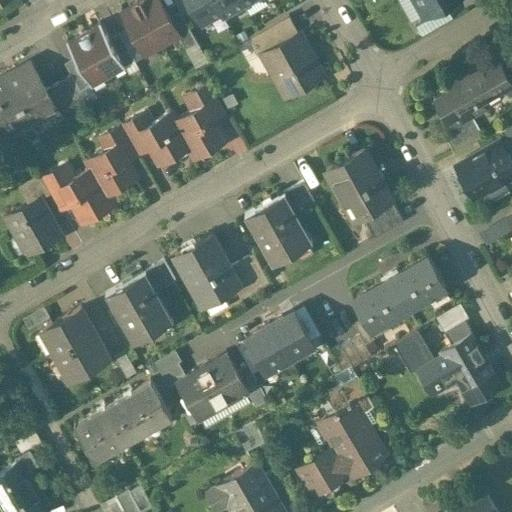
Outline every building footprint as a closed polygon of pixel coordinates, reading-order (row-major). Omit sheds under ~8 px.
[(161,41),(138,0),(135,0),(129,4),(130,5),(123,9),(121,7),(120,8),(130,24),(145,51),(146,52),(147,51),(145,49),(161,41)] [(169,14),(160,0),(138,0),(161,41),(177,32),(179,34),(180,33),(169,14)] [(192,6),(188,0),(174,0),(179,8),(181,12),(192,6)] [(216,0),(188,0),(192,6),(201,23),(221,11),(223,15),(224,14),(216,0)] [(216,0),(224,14),(244,3),(242,0),(216,0)] [(424,0),(430,11),(449,0),(424,0)] [(181,12),(179,8),(169,14),(180,33),(183,31),(190,43),(197,39),(181,12)] [(288,12),(256,30),(266,48),(298,30),(288,12)] [(109,36),(100,19),(98,20),(99,22),(93,26),(93,25),(83,29),(107,71),(122,63),(123,65),(125,64),(123,61),(109,36)] [(145,51),(130,24),(119,30),(133,55),(134,57),(145,51)] [(107,71),(83,29),(74,36),(68,40),(67,37),(66,38),(84,71),(89,80),(91,83),(92,82),(91,80),(107,71)] [(133,55),(119,30),(109,36),(123,61),(133,55)] [(266,48),(262,50),(286,92),(322,71),(298,30),(266,48)] [(493,49),(444,76),(450,87),(437,95),(452,122),(453,123),(471,113),(485,105),(479,95),(510,77),(493,49)] [(29,59),(4,74),(29,117),(53,103),(54,102),(45,86),(29,59)] [(70,71),(45,86),(54,102),(53,103),(58,110),(84,95),(70,71)] [(84,71),(74,77),(79,86),(89,80),(84,71)] [(4,74),(0,76),(0,126),(3,132),(29,117),(4,74)] [(208,79),(195,87),(203,100),(204,100),(214,117),(226,111),(208,79)] [(214,117),(204,100),(203,100),(174,117),(189,144),(195,154),(197,154),(203,156),(205,149),(225,138),(214,117)] [(141,125),(140,125),(150,143),(159,161),(189,144),(174,117),(169,108),(141,125)] [(135,113),(121,121),(138,150),(150,143),(140,125),(141,125),(135,113)] [(471,113),(453,123),(452,122),(442,128),(454,149),(482,132),(471,113)] [(511,118),(501,125),(508,137),(511,134),(511,118)] [(138,150),(121,121),(108,128),(115,139),(116,139),(126,157),(138,150)] [(511,158),(500,138),(458,163),(476,194),(481,191),(505,177),(511,173),(511,158)] [(126,157),(116,139),(115,139),(86,156),(91,164),(106,191),(136,174),(126,157)] [(375,165),(363,145),(327,166),(354,214),(361,211),(389,195),(391,193),(382,177),(384,176),(377,164),(375,165)] [(62,180),(61,181),(71,198),(82,218),(102,207),(109,209),(111,202),(112,202),(106,191),(91,164),(62,180)] [(62,180),(54,166),(41,174),(59,205),(71,198),(61,181),(62,180)] [(40,172),(18,184),(28,202),(39,196),(40,197),(51,191),(40,172)] [(505,177),(481,191),(487,201),(511,187),(505,177)] [(315,199),(304,179),(283,191),(294,211),(315,199)] [(283,191),(247,211),(274,259),(310,239),(294,211),(283,191)] [(389,195),(361,211),(374,234),(403,218),(389,195)] [(40,197),(39,196),(28,202),(6,214),(27,250),(59,232),(40,197)] [(230,263),(211,230),(175,251),(202,300),(203,300),(204,299),(202,296),(219,285),(221,289),(222,289),(233,282),(239,279),(230,263)] [(252,251),(230,263),(239,279),(233,282),(240,295),(268,278),(252,251)] [(427,252),(352,295),(363,315),(370,328),(446,285),(427,252)] [(164,257),(142,269),(154,290),(176,277),(164,257)] [(142,269),(107,290),(134,338),(169,317),(154,290),(142,269)] [(221,289),(219,285),(202,296),(204,299),(203,300),(209,311),(212,312),(228,303),(229,300),(222,289),(221,289)] [(44,304),(23,316),(29,325),(49,314),(44,304)] [(81,304),(42,326),(56,350),(94,328),(81,304)] [(319,329),(305,305),(295,311),(309,335),(319,329)] [(293,308),(283,314),(282,312),(269,320),(289,355),(313,342),(309,335),(295,311),(293,308)] [(359,331),(330,348),(341,368),(370,351),(365,341),(374,336),(370,328),(363,315),(354,321),(359,331)] [(464,318),(444,329),(451,341),(470,330),(471,330),(464,318)] [(269,320),(256,327),(257,328),(246,335),(248,338),(261,362),(265,369),(289,355),(269,320)] [(442,351),(433,356),(417,327),(399,337),(428,386),(453,371),(470,400),(501,383),(470,330),(451,341),(440,348),(442,351)] [(94,328),(56,350),(69,374),(107,352),(94,328)] [(261,362),(248,338),(237,344),(248,363),(251,368),(261,362)] [(136,369),(124,348),(113,354),(125,375),(136,369)] [(226,348),(177,376),(192,403),(198,413),(247,386),(237,369),(226,348)] [(248,363),(237,369),(247,386),(257,380),(251,368),(248,363)] [(357,373),(327,390),(337,407),(353,398),(361,412),(373,404),(357,373)] [(150,377),(74,420),(95,457),(171,414),(150,377)] [(257,380),(247,386),(255,400),(265,394),(257,380)] [(361,412),(353,398),(337,407),(333,409),(334,410),(323,417),(330,430),(328,432),(338,449),(335,451),(326,457),(337,475),(349,468),(351,470),(381,452),(369,432),(372,430),(361,412)] [(192,403),(182,409),(190,422),(200,417),(198,413),(192,403)] [(253,419),(235,428),(246,449),(255,444),(264,440),(253,419)] [(330,448),(301,465),(311,481),(314,479),(318,487),(337,475),(326,457),(335,451),(334,449),(330,448)] [(34,477),(25,461),(24,461),(20,463),(18,459),(0,469),(0,493),(8,508),(10,511),(33,511),(44,506),(43,503),(47,501),(34,478),(34,477)] [(219,483),(206,491),(216,509),(225,504),(237,497),(245,511),(286,511),(287,511),(257,459),(218,482),(219,483)] [(152,503),(141,482),(129,488),(140,509),(152,503)] [(129,487),(117,493),(126,511),(133,511),(140,509),(129,488),(129,487)] [(498,511),(485,489),(446,511),(498,511)] [(245,511),(237,497),(225,504),(230,511),(245,511)]
